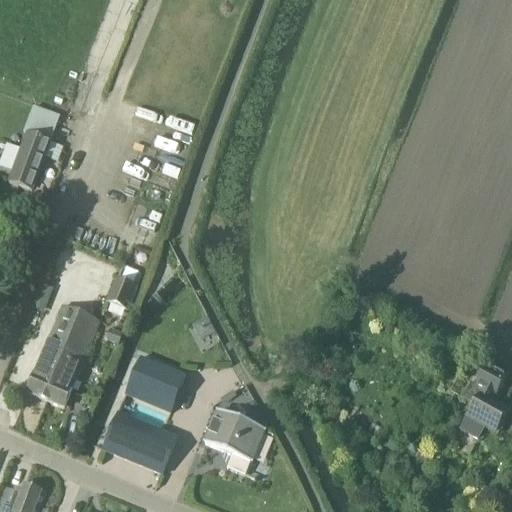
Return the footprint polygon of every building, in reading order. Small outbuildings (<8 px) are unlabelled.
[(28,137),(27,140),(9,188),(32,197),(60,120),(32,110),(23,136),(28,137)] [(116,282),(106,306),(128,315),(138,291),(116,282)] [(99,325),(62,309),(26,396),(46,404),(59,374),(53,372),(58,362),(63,364),(65,360),(70,362),(68,365),(81,370),(99,325)] [(53,372),(59,374),(46,404),(64,412),(72,392),(81,370),(68,365),(70,362),(65,360),(63,364),(58,362),(53,372)] [(185,380),(141,362),(126,399),(170,417),(185,380)] [(506,381),(488,370),(477,388),(473,385),(463,400),(474,407),(467,421),(459,436),(477,446),(485,431),(495,437),(497,434),(501,435),(505,428),(503,423),(508,415),(491,406),(506,381)] [(205,447),(232,459),(227,471),(245,479),(264,434),(218,415),(205,447)] [(177,442),(118,417),(103,454),(162,479),(177,442)] [(4,508),(2,511),(34,511),(41,494),(23,488),(19,500),(13,498),(9,510),(4,508)]
